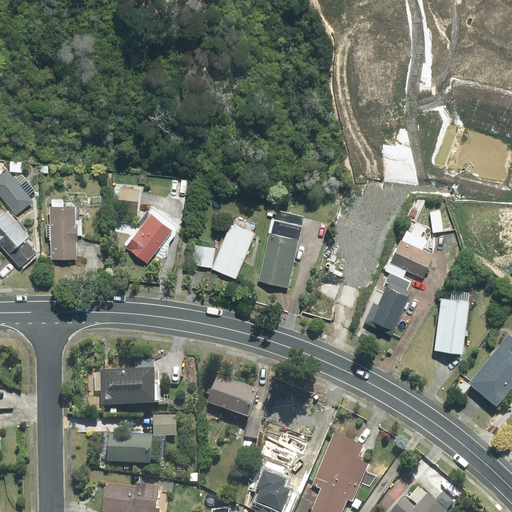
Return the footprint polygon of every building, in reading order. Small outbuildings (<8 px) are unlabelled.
[(42,165),(42,173),(57,174),(57,166),(42,165)] [(11,170),(0,178),(0,191),(19,215),(36,201),(11,170)] [(144,185),(116,184),(115,200),(144,202),(144,185)] [(401,206),(390,200),(375,228),(387,234),(401,206)] [(84,203),(57,202),(54,258),(81,260),(84,203)] [(2,205),(0,206),(0,242),(23,269),(42,252),(31,240),(35,237),(13,211),(10,214),(2,205)] [(181,224),(156,205),(142,223),(147,227),(129,251),(149,266),(181,224)] [(306,215),(278,207),(259,279),(288,286),(306,215)] [(441,234),(440,213),(427,213),(428,235),(441,234)] [(240,281),(262,233),(238,222),(216,269),(240,281)] [(351,271),(356,257),(366,260),(373,240),(338,228),(314,298),(348,309),(360,274),(351,271)] [(397,239),(387,261),(422,276),(432,254),(397,239)] [(197,244),(194,264),(216,267),(219,247),(197,244)] [(408,283),(374,267),(370,276),(385,283),(375,306),(369,303),(361,320),(390,333),(408,294),(404,292),(408,283)] [(467,293),(448,291),(447,298),(436,297),(431,349),(461,352),(467,293)] [(511,339),(505,333),(462,382),(491,408),(511,383),(511,339)] [(101,374),(100,406),(154,408),(154,403),(159,403),(159,384),(154,384),(154,371),(117,370),(117,374),(101,374)] [(217,375),(205,404),(246,421),(258,392),(217,375)] [(152,437),(152,438),(176,438),(176,417),(153,416),(152,437)] [(261,423),(249,420),(245,438),(257,440),(261,423)] [(316,440),(303,438),(304,428),(276,423),(268,474),(297,478),(300,454),(313,456),(316,440)] [(152,437),(108,434),(106,464),(150,467),(152,437)] [(363,448),(332,436),(311,488),(319,491),(310,511),(356,511),(361,503),(354,500),(368,466),(361,463),(362,460),(359,458),(363,448)] [(239,439),(231,437),(227,459),(236,460),(239,439)] [(406,491),(398,483),(387,494),(395,502),(406,491)] [(155,511),(158,495),(159,490),(136,487),(135,492),(104,488),(100,511),(155,511)] [(441,492),(434,500),(446,511),(453,503),(441,492)] [(443,511),(426,496),(415,509),(404,499),(392,511),(443,511)]
